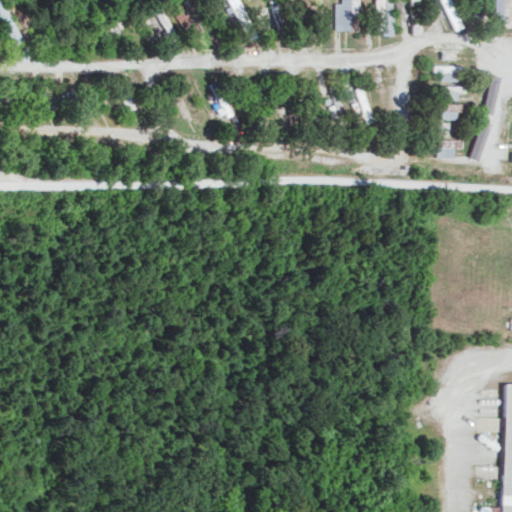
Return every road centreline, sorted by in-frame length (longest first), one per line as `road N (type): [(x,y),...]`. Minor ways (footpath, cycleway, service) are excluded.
road 1 (residential): [(0,67),(372,57),(417,40),(476,40),(493,55),(482,183)]
road 2 (residential): [(0,183),(511,184)]
road 3 (residential): [(0,121),(301,151),(373,162),(397,181)]
road 4 (residential): [(397,181),(403,48)]
